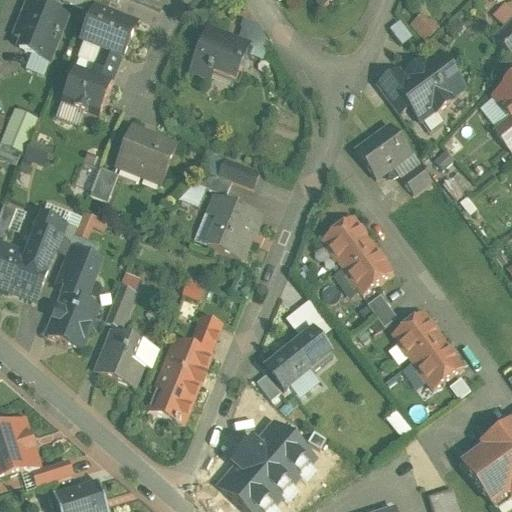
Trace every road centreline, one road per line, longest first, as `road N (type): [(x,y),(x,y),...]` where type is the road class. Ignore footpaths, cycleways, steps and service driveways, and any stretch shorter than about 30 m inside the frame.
road 1 (residential): [(329,135),(183,507)]
road 2 (residential): [(329,135),(498,374),(495,393),(445,433)]
road 3 (residential): [(183,507),(0,348)]
road 4 (residential): [(338,113),(260,0)]
road 5 (residential): [(383,0),(338,113)]
